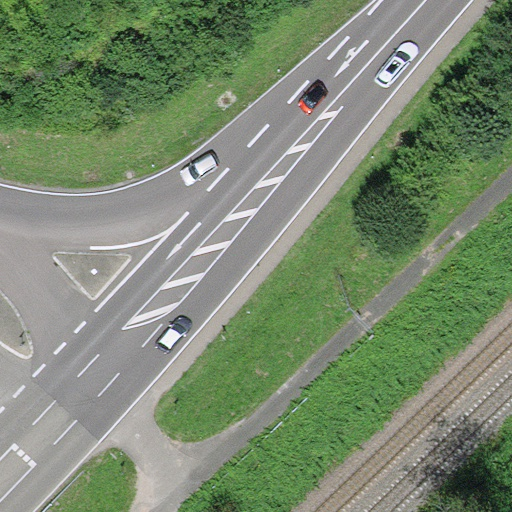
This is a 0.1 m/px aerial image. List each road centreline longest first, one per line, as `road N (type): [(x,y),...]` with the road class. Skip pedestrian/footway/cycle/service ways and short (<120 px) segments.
road 1 (track): [(177,468),(511,158)]
road 2 (primary): [(324,115),(77,402)]
road 3 (tertiary): [(324,115),(165,193),(100,211),(0,207)]
road 4 (tertiary): [(77,402),(70,304),(0,237)]
road 5 (track): [(133,511),(177,468),(77,402)]
road 6 (primary): [(428,0),(324,115)]
